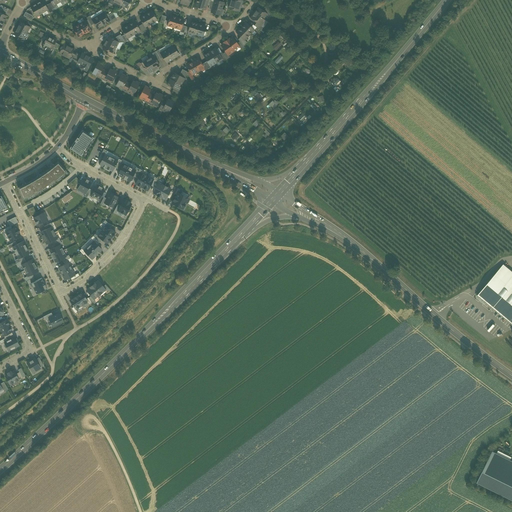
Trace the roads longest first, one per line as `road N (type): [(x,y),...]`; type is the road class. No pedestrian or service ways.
road 1 (primary): [(0,470),(250,225)]
road 2 (primary): [(294,175),(446,0)]
road 3 (primary): [(511,375),(375,262)]
road 4 (residential): [(58,292),(96,268),(143,198)]
road 5 (residential): [(3,180),(58,292)]
road 6 (secondary): [(84,98),(194,156)]
